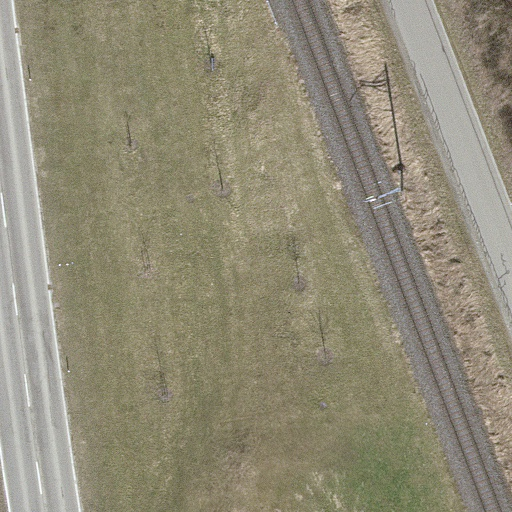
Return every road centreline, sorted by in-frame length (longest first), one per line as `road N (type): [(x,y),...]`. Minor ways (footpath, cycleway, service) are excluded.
road 1 (primary): [(45,511),(0,171)]
road 2 (residential): [(511,260),(414,0)]
